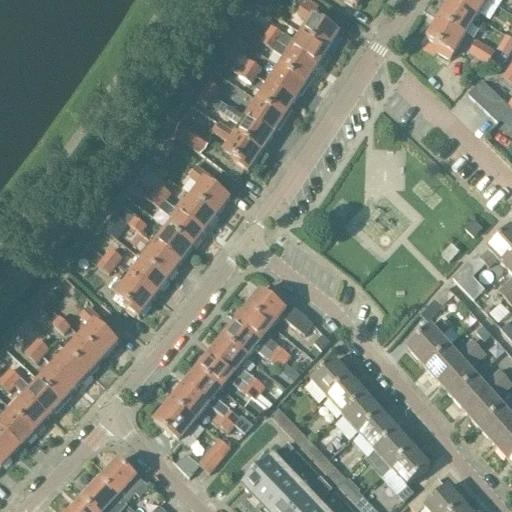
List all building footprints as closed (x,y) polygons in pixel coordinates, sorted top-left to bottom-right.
[(341,0),(344,1),(343,3),(353,9),(354,7),(357,9),(362,0),(341,0)] [(487,2),(483,0),(451,0),(449,4),(476,20),(487,2)] [(476,20),(449,4),(438,22),(465,39),(476,20)] [(309,24),(301,36),(328,54),(339,36),(322,25),(325,20),(303,6),(297,16),(309,24)] [(438,22),(427,41),(439,48),(440,49),(436,54),(450,63),(454,57),(465,39),(438,22)] [(271,29),(266,38),(317,71),(328,54),(301,36),(295,45),(271,29)] [(261,46),(284,62),(279,70),(307,89),(314,79),(312,78),(317,71),(266,38),(261,46)] [(511,42),(506,38),(497,52),(509,59),(511,54),(511,42)] [(476,44),(469,56),(478,62),(486,50),(476,44)] [(486,50),(478,62),(488,67),(495,55),(486,50)] [(225,61),(221,67),(229,73),(233,66),(225,61)] [(249,63),(244,71),(257,80),(262,72),(249,63)] [(307,89),(279,70),(268,87),(295,105),(299,97),(301,98),(307,89)] [(257,80),(244,71),(239,79),(252,87),(257,80)] [(511,74),(508,72),(503,80),(511,86),(511,74)] [(467,98),(475,105),(489,91),(481,83),(467,98)] [(208,85),(203,93),(216,101),(221,93),(208,85)] [(257,104),(285,122),(292,112),(290,111),(295,105),(268,87),(257,104)] [(483,112),(497,98),(489,91),(475,105),(483,112)] [(197,101),(210,109),(216,101),(203,93),(197,101)] [(490,119),(504,105),(497,98),(483,112),(490,119)] [(279,132),(285,122),(257,104),(246,120),(246,121),(273,138),(277,131),(279,132)] [(504,105),(490,119),(498,127),(511,112),(504,105)] [(225,119),(240,129),(235,137),(262,155),(273,138),(246,121),(246,120),(231,109),(225,119)] [(175,137),(174,138),(175,139),(175,138),(198,155),(199,156),(199,155),(210,140),(186,122),(185,121),(184,123),(185,123),(175,137)] [(248,175),(262,155),(235,137),(219,127),(213,135),(229,146),(223,155),(234,162),(232,165),(236,168),(235,169),(243,174),(244,173),(248,175)] [(200,187),(192,199),(217,218),(230,202),(213,189),(216,185),(196,169),(189,178),(200,187)] [(154,195),(166,205),(172,198),(161,188),(154,195)] [(154,195),(153,196),(148,202),(159,212),(166,205),(154,195)] [(181,203),(175,211),(205,234),(217,218),(192,199),(186,207),(181,203)] [(173,223),(167,231),(193,250),(205,234),(175,211),(175,212),(166,205),(159,212),(168,220),(173,223)] [(117,244),(128,228),(114,218),(103,233),(117,244)] [(129,228),(142,238),(147,230),(135,220),(129,228)] [(473,224),(465,233),(474,241),(483,232),(473,224)] [(489,253),(480,261),(489,272),(498,263),(506,271),(511,265),(511,231),(511,230),(488,252),(489,253)] [(157,236),(151,244),(180,267),(193,250),(167,231),(161,239),(157,236)] [(138,261),(142,264),(167,283),(180,267),(151,244),(138,261)] [(93,245),(89,250),(104,261),(107,255),(93,245)] [(459,255),(451,247),(441,258),(449,266),(459,255)] [(87,253),(84,258),(98,268),(104,261),(89,250),(87,253)] [(104,261),(117,270),(123,262),(110,252),(107,255),(104,261)] [(110,279),(117,270),(104,261),(98,268),(97,269),(110,279)] [(132,268),(123,279),(153,302),(167,283),(142,264),(136,271),(132,268)] [(511,281),(498,294),(505,302),(511,295),(511,265),(506,271),(511,277),(511,281)] [(120,284),(124,287),(116,298),(127,307),(124,310),(139,321),(153,302),(123,279),(120,284)] [(447,291),(419,318),(427,327),(455,299),(447,291)] [(261,293),(248,309),(273,329),(281,320),(306,338),(314,330),(308,322),(290,308),(289,309),(281,302),(277,306),(261,293)] [(291,360),(265,338),(273,329),(248,309),(235,325),(286,366),(291,360)] [(80,319),(90,329),(80,339),(104,361),(118,346),(103,332),(107,328),(88,310),(80,319)] [(60,320),(53,327),(64,338),(71,331),(60,320)] [(431,329),(407,350),(425,370),(449,349),(441,341),(451,332),(441,321),(431,330),(431,329)] [(280,374),(286,366),(235,325),(222,341),(247,361),(254,353),(280,374)] [(482,330),(475,336),(484,345),(491,339),(482,330)] [(98,367),(104,361),(80,339),(66,354),(91,377),(99,369),(98,367)] [(321,355),(322,353),(329,346),(323,339),(314,347),(321,355)] [(210,356),(259,397),(265,390),(240,370),(247,361),(222,341),(210,356)] [(32,349),(42,360),(49,353),(38,343),(32,349)] [(449,349),(425,370),(439,386),(478,351),(471,343),(456,357),(449,349)] [(42,360),(32,349),(25,357),(36,367),(42,360)] [(478,351),(439,386),(452,401),(476,380),(470,373),(486,359),(478,351)] [(91,377),(66,354),(52,369),(76,391),(82,385),(83,386),(91,377)] [(254,404),(259,397),(210,356),(197,372),(222,392),(229,383),(254,404)] [(311,383),(327,401),(350,380),(334,362),(311,383)] [(38,384),(63,407),(72,398),(70,397),(76,391),(52,369),(38,384)] [(10,372),(4,379),(15,390),(21,383),(10,372)] [(197,372),(184,388),(209,408),(220,417),(234,428),(239,421),(214,401),(222,392),(197,372)] [(476,380),(452,401),(466,416),(506,380),(499,372),(483,387),(476,380)] [(0,387),(9,397),(15,390),(4,379),(0,382),(0,387)] [(367,398),(350,380),(327,401),(343,419),(367,398)] [(511,387),(506,380),(466,416),(480,432),(503,410),(497,403),(511,389),(511,387)] [(21,383),(15,390),(25,398),(48,420),(54,414),(56,415),(63,407),(38,384),(31,392),(21,383)] [(196,424),(209,408),(184,388),(171,404),(196,424)] [(43,426),(48,420),(25,398),(11,413),(36,436),(44,428),(43,426)] [(343,419),(358,437),(382,416),(367,398),(343,419)] [(179,445),(196,424),(171,404),(154,425),(179,445)] [(503,410),(480,432),(493,447),(511,429),(511,415),(510,418),(509,417),(503,410)] [(270,419),(286,436),(290,432),(292,435),(297,430),(279,411),(270,419)] [(0,429),(21,450),(27,443),(28,445),(36,436),(11,413),(6,419),(0,413),(0,429)] [(358,437),(375,455),(398,433),(382,416),(358,437)] [(228,435),(234,428),(220,417),(214,424),(228,435)] [(0,471),(1,471),(21,450),(0,429),(0,471)] [(511,429),(493,447),(508,463),(511,459),(511,429)] [(304,454),(312,446),(297,430),(292,435),(290,432),(286,436),(304,454)] [(391,473),(414,451),(398,433),(375,455),(391,473)] [(199,468),(200,469),(210,477),(231,452),(219,443),(199,468)] [(307,493),(280,465),(294,453),(288,446),(275,459),(274,458),(273,459),(269,455),(250,473),(254,477),(242,489),(264,511),(325,511),(319,505),(332,492),(320,480),(307,493)] [(329,463),(312,446),(304,454),(320,471),(329,463)] [(430,469),(414,451),(391,473),(407,491),(430,469)] [(118,463),(99,483),(118,500),(126,508),(135,498),(139,502),(148,491),(137,480),(118,463)] [(346,482),(329,463),(320,471),(337,490),(346,482)] [(356,501),(361,497),(346,482),(337,490),(354,507),(358,503),(356,501)] [(425,511),(457,511),(464,507),(448,489),(445,491),(438,482),(408,508),(411,511),(422,511),(424,510),(425,511)] [(99,483),(81,503),(91,511),(122,511),(126,508),(118,500),(99,483)] [(407,491),(399,498),(405,505),(413,498),(407,491)] [(358,503),(354,507),(358,511),(375,511),(361,497),(356,501),(358,503)] [(91,511),(81,503),(72,511),(91,511)]
